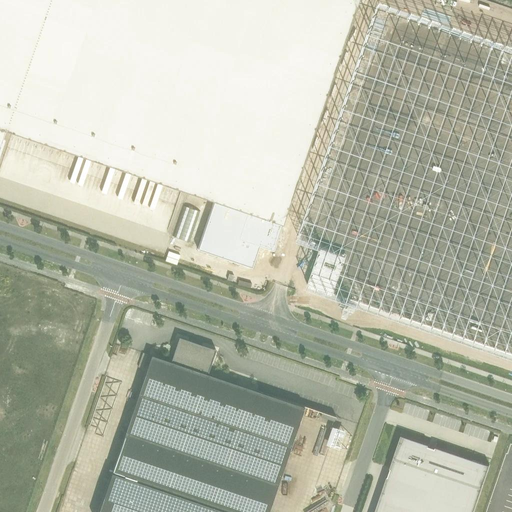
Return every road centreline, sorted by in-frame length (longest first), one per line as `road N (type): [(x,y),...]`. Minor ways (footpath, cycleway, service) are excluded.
road 1 (unclassified): [(121,281),(511,415)]
road 2 (unclassified): [(511,400),(125,268)]
road 3 (unknown): [(133,364),(144,341),(178,329),(358,408)]
road 4 (unclassified): [(43,511),(121,281)]
road 5 (unknown): [(133,364),(84,511)]
road 6 (unknown): [(248,264),(286,270),(320,181)]
road 7 (unclassified): [(125,268),(0,226)]
road 8 (unclassified): [(0,240),(121,281)]
